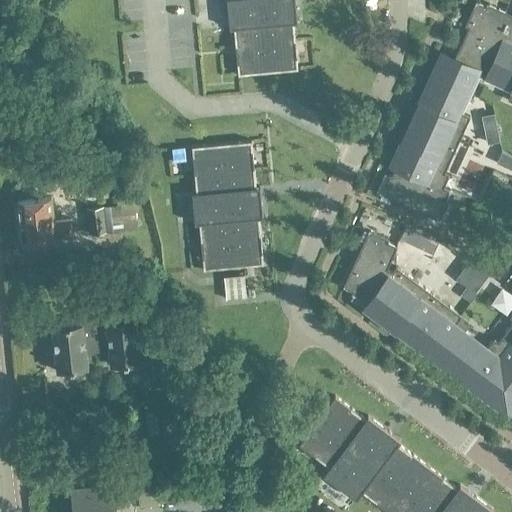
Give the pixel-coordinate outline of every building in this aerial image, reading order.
[(228,0),(230,25),(234,25),(238,74),(300,68),(295,19),(299,19),(296,0),(228,0)] [(389,174),(380,194),(406,206),(414,209),(439,221),(448,201),(445,200),(450,190),(443,187),(449,175),(444,173),(470,117),(459,112),(475,75),(487,80),(488,78),(511,88),(511,90),(508,100),(511,101),(511,15),(506,13),(502,11),(487,4),(485,7),(476,2),(465,26),(469,28),(457,54),(454,60),(451,59),(442,55),(432,78),(418,108),(415,116),(392,165),(396,167),(392,176),(389,174)] [(253,138),(191,144),(196,189),(193,189),(196,220),(199,220),(203,268),(264,262),(260,214),(265,214),(262,182),(257,183),(253,138)] [(172,150),(173,161),(185,160),(184,149),(172,150)] [(511,157),(502,153),(497,163),(511,169),(511,157)] [(118,205),(137,203),(135,192),(117,194),(118,205)] [(51,198),(17,202),(22,242),(56,238),(73,236),(71,219),(54,221),(51,198)] [(137,203),(118,205),(86,209),(88,235),(151,228),(150,201),(138,202),(137,203)] [(369,231),(357,258),(354,264),(343,287),(353,292),(352,294),(369,302),(366,308),(368,309),(374,314),(508,414),(511,408),(511,315),(510,317),(511,318),(511,323),(498,342),(494,339),(486,350),(454,326),(462,316),(451,308),(417,283),(396,267),(394,270),(388,267),(397,247),(387,243),(389,240),(369,231)] [(468,288),(475,293),(489,274),(470,260),(456,279),(468,288)] [(112,278),(67,282),(69,301),(114,297),(112,278)] [(106,323),(108,323),(107,309),(79,312),(80,326),(82,325),(86,355),(92,354),(93,353),(102,352),(103,353),(109,352),(106,323)] [(136,320),(108,323),(106,323),(109,352),(111,365),(141,361),(136,320)] [(82,325),(80,326),(53,328),(57,370),(87,367),(86,355),(82,325)] [(334,393),(297,441),(328,465),(323,472),(356,498),(362,490),(390,511),(491,511),(493,507),(460,482),(457,485),(399,441),(402,438),(368,412),(365,416),(334,393)] [(166,485),(137,488),(139,507),(153,506),(153,507),(168,506),(166,485)] [(110,486),(70,490),(72,511),(117,511),(116,501),(111,501),(110,486)]
